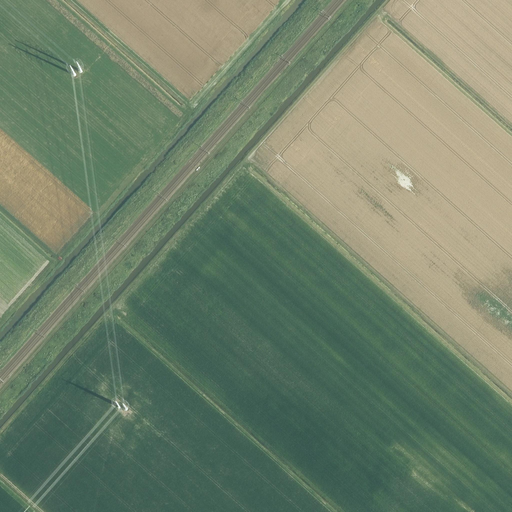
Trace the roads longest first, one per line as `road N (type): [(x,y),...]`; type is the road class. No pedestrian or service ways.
road 1 (track): [(0,393),(352,0)]
road 2 (track): [(0,365),(328,0)]
